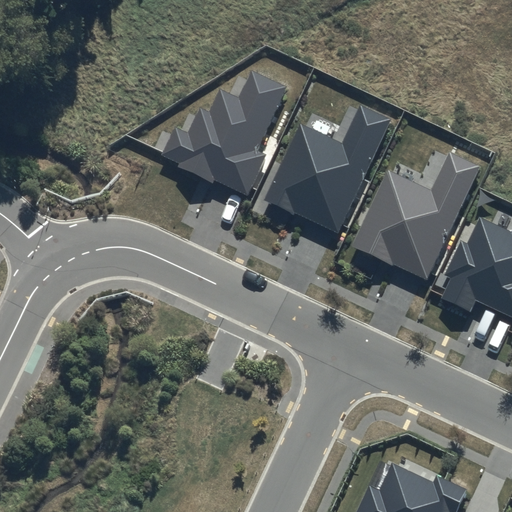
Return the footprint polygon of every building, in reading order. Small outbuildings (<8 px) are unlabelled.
[(258,151),(287,86),(249,69),(237,96),(219,88),(209,112),(199,107),(188,132),(175,126),(162,155),(179,163),(178,166),(214,183),(215,179),(248,194),(266,155),(258,151)] [(338,233),(392,118),(360,103),(341,142),(300,123),(263,201),(295,216),(296,213),(338,233)] [(427,281),(481,166),(449,151),(430,190),(389,170),(352,248),(384,263),(385,261),(427,281)] [(449,278),(440,298),(470,312),(476,300),(511,316),(511,231),(511,232),(479,218),(468,243),(460,240),(444,276),(449,278)] [(433,481),(392,463),(380,489),(368,484),(355,511),(457,511),(468,489),(436,474),(433,481)]
